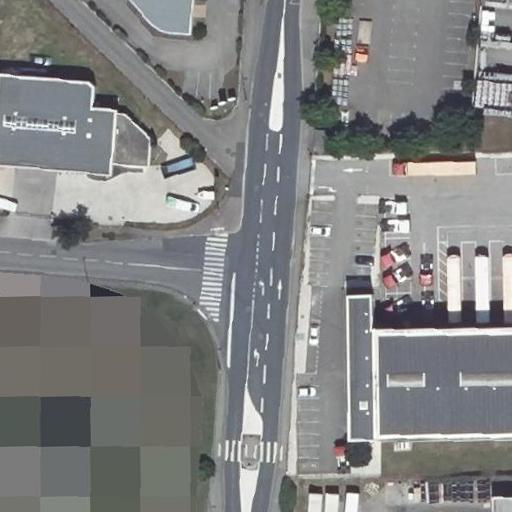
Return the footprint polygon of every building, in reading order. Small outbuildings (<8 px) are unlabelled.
[(142,0),(154,13),(186,23),(187,0),(142,0)] [(83,80),(0,74),(0,164),(107,172),(108,162),(144,164),(146,135),(119,111),(111,110),(111,107),(87,106),(88,84),(83,80)] [(323,127),(322,148),(334,149),(336,128),(323,127)] [(378,293),(354,294),(355,439),(511,436),(511,325),(379,327),(378,293)] [(497,511),(511,511),(511,494),(497,495),(497,511)]
